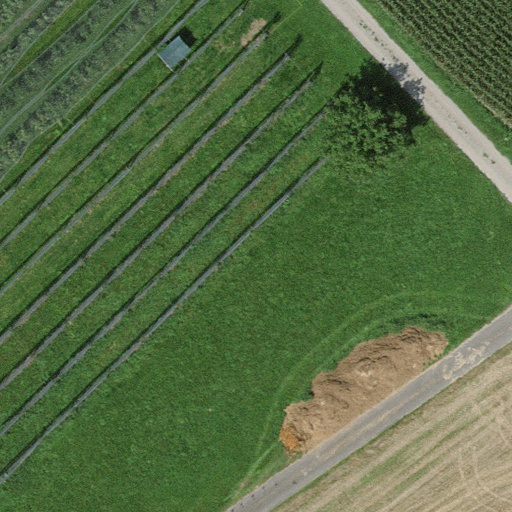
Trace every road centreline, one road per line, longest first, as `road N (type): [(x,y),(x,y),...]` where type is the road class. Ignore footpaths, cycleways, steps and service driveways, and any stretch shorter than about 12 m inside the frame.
road 1 (track): [(253,511),(511,330)]
road 2 (track): [(511,191),(336,0)]
